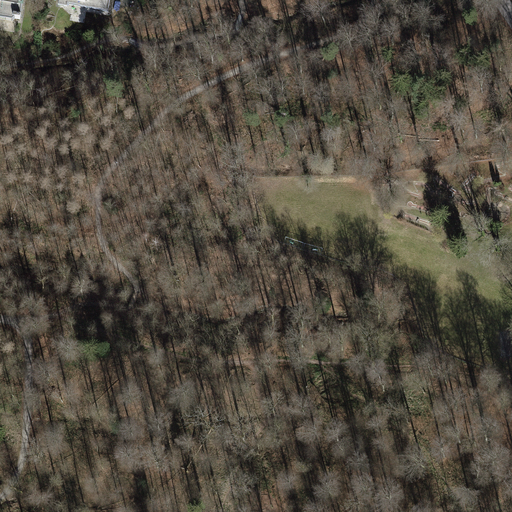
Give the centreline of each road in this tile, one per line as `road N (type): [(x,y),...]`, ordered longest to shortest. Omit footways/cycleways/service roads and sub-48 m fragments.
road 1 (track): [(373,0),(367,16),(337,36),(187,94),(107,172),(99,193),(101,242),(136,291)]
road 2 (track): [(22,324),(62,318),(193,360),(318,362)]
road 3 (track): [(318,362),(418,366),(511,388)]
road 4 (track): [(0,499),(19,475),(25,443),(29,358),(22,324)]
